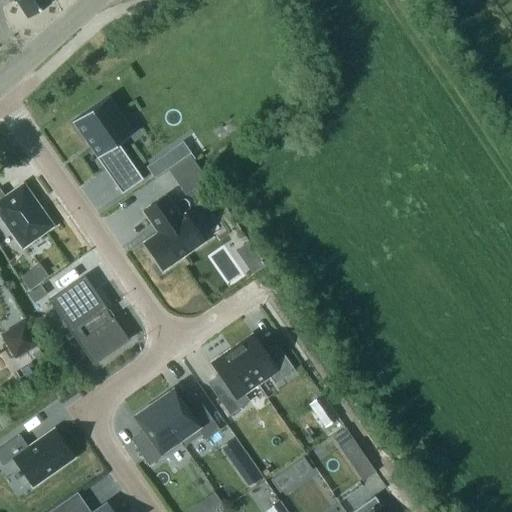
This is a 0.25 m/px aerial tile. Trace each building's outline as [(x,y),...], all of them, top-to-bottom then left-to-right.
[(15,0),(26,17),(49,2),(47,0),(15,0)] [(134,132),(109,95),(71,122),(97,158),(101,155),(109,165),(122,156),(115,145),(134,132)] [(138,173),(134,168),(113,182),(121,193),(143,179),(139,173),(138,173)] [(198,168),(177,183),(185,195),(206,181),(201,174),(198,168)] [(0,188),(0,213),(22,244),(50,225),(40,210),(39,208),(39,209),(34,202),(35,202),(34,200),(33,201),(22,186),(6,198),(0,188)] [(143,242),(163,270),(204,241),(184,213),(180,216),(166,195),(143,211),(157,232),(143,242)] [(252,272),(265,263),(250,239),(236,248),(252,272)] [(30,287),(49,274),(40,261),(22,275),(30,287)] [(77,328),(99,359),(128,339),(113,316),(111,318),(106,311),(108,309),(95,291),(86,298),(74,282),(48,300),(71,333),(77,328)] [(41,285),(30,292),(36,301),(47,294),(41,285)] [(13,329),(3,335),(15,356),(22,352),(26,350),(13,329)] [(269,375),(275,383),(295,370),(281,350),(269,358),(253,334),(232,349),(256,383),(269,375)] [(216,395),(230,415),(250,401),(244,392),(256,383),(232,349),(212,363),(228,387),(216,395)] [(172,390),(154,403),(181,442),(183,446),(202,433),(205,438),(219,428),(201,402),(188,411),(181,402),(172,390)] [(147,433),(134,443),(149,465),(162,455),(181,442),(154,403),(135,416),(144,428),(147,433)] [(338,418),(331,408),(318,417),(324,427),(338,418)] [(53,428),(28,446),(18,433),(0,445),(0,462),(1,465),(12,457),(31,485),(73,456),(53,428)] [(235,437),(220,447),(234,467),(249,457),(235,437)] [(348,457),(362,477),(374,469),(360,449),(348,457)] [(13,480),(22,474),(12,458),(3,464),(13,480)] [(292,464),(271,480),(280,493),(301,477),(292,464)] [(214,492),(205,498),(213,510),(222,504),(214,492)] [(350,511),(373,511),(381,506),(374,496),(366,501),(350,511)]
